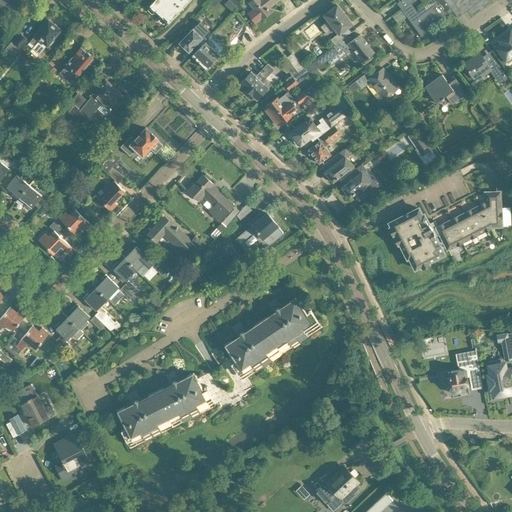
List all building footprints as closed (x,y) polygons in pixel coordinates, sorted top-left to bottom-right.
[(0,0),(0,12),(3,7),(17,16),(25,2),(22,0),(0,0)] [(152,0),(148,5),(169,24),(190,0),(152,0)] [(248,14),(249,15),(255,22),(261,18),(262,19),(270,13),(268,9),(268,8),(278,0),(252,0),(249,3),(254,10),(248,14)] [(399,0),(400,1),(397,2),(403,9),(407,6),(415,0),(399,0)] [(418,0),(415,0),(403,9),(407,16),(410,14),(416,23),(414,25),(422,36),(430,30),(428,28),(452,10),(444,0),(432,0),(436,5),(427,12),(423,6),(416,12),(412,7),(419,1),(418,0)] [(444,0),(452,10),(452,9),(456,6),(462,13),(479,0),(444,0)] [(329,20),(321,26),(327,34),(335,28),(338,33),(330,39),(335,45),(342,40),(351,32),(347,27),(351,24),(352,25),(352,24),(337,5),(336,5),(325,14),(324,14),(329,20)] [(230,24),(235,33),(245,26),(239,18),(230,24)] [(21,34),(13,44),(11,42),(4,50),(12,56),(18,48),(22,51),(28,44),(39,54),(60,30),(48,20),(30,41),(21,34)] [(205,42),(209,38),(205,35),(209,30),(200,21),(187,34),(186,33),(180,38),(182,40),(179,42),(189,52),(196,44),(200,47),(192,55),(193,56),(206,42),(205,42)] [(508,63),(511,60),(511,31),(511,32),(510,30),(498,39),(501,44),(496,48),(508,63)] [(335,45),(315,61),(320,67),(328,61),(336,54),(340,58),(346,53),(347,54),(353,49),(363,62),(374,53),(360,34),(346,45),(342,40),(335,45)] [(206,42),(193,56),(206,68),(218,55),(220,57),(225,51),(210,37),(209,38),(205,42),(206,42)] [(227,44),(233,50),(240,43),(234,38),(227,44)] [(73,57),(67,64),(59,72),(72,83),(79,75),(78,74),(86,65),(89,67),(92,67),(94,64),(94,61),(91,59),(93,58),(81,47),(72,57),(73,57)] [(468,70),(463,73),(469,81),(472,85),(483,77),(482,75),(489,70),(494,77),(503,71),(494,60),(488,64),(478,51),(472,55),(473,57),(472,57),(471,56),(464,60),(466,62),(464,63),(463,63),(468,70)] [(292,52),(285,57),(298,73),(300,72),(304,68),(292,52)] [(257,99),(264,92),(268,88),(271,84),(265,78),(273,70),(268,64),(256,76),(251,72),(240,83),(257,99)] [(50,65),(42,74),(48,78),(56,70),(50,65)] [(304,68),(300,72),(304,78),(309,74),(304,68)] [(370,70),(356,81),(348,86),(352,92),(360,86),(362,89),(371,82),(384,99),(385,98),(387,100),(390,101),(396,96),(396,94),(394,91),(398,88),(392,79),(390,80),(382,69),(374,75),(370,70)] [(293,77),(289,72),(283,77),(287,82),(293,77)] [(425,87),(431,95),(436,102),(445,95),(452,104),(466,93),(461,86),(455,78),(448,83),(442,74),(425,87)] [(297,83),(295,79),(286,86),(289,89),(297,83)] [(74,105),(64,117),(66,120),(65,121),(72,126),(79,117),(84,122),(88,118),(87,117),(97,107),(105,116),(109,112),(111,114),(125,99),(121,95),(122,95),(106,80),(93,94),(80,110),(74,105)] [(294,99),(271,116),(278,125),(291,115),(290,113),(295,109),(297,112),(303,107),(301,104),(309,98),(306,95),(311,92),(308,88),(303,91),(294,99)] [(22,94),(21,91),(18,89),(16,89),(13,92),(13,95),(16,98),(19,98),(22,94)] [(264,107),(271,116),(294,99),(288,92),(279,99),(277,97),(264,107)] [(298,126),(290,132),(300,145),(308,139),(314,134),(317,138),(325,132),(334,126),(334,125),(341,120),(347,115),(340,106),(339,105),(319,121),(321,123),(316,126),(314,124),(309,118),(298,126)] [(412,120),(404,108),(396,113),(402,122),(408,123),(412,120)] [(350,114),(344,118),(353,130),(358,126),(350,114)] [(317,143),(309,149),(319,163),(327,157),(331,155),(324,146),(328,144),(340,135),(341,134),(338,130),(334,125),(334,126),(325,132),(317,138),(320,141),(317,143)] [(131,136),(120,147),(130,156),(136,150),(143,156),(150,148),(156,153),(163,145),(158,140),(146,128),(140,135),(140,134),(135,139),(131,136)] [(418,129),(408,136),(422,157),(432,150),(418,129)] [(106,146),(93,159),(107,172),(114,164),(120,158),(106,146)] [(325,172),(327,174),(326,175),(331,181),(332,181),(333,182),(353,166),(346,157),(349,155),(345,149),(324,165),(327,170),(325,172)] [(1,152),(0,153),(0,179),(11,166),(14,169),(22,159),(18,155),(12,162),(1,152)] [(22,159),(14,169),(20,173),(28,163),(22,159)] [(95,195),(90,200),(101,210),(105,205),(111,210),(117,204),(115,202),(125,191),(118,184),(126,175),(114,164),(107,172),(115,180),(108,186),(111,189),(100,200),(95,195)] [(344,190),(349,196),(350,197),(354,194),(359,200),(377,186),(366,170),(362,165),(348,175),(340,181),(344,186),(346,188),(344,190)] [(61,173),(68,179),(72,175),(65,168),(61,173)] [(17,174),(11,181),(5,189),(10,193),(11,191),(19,197),(29,184),(17,174)] [(50,181),(42,192),(47,196),(56,185),(50,181)] [(29,184),(19,197),(27,203),(25,205),(30,209),(36,201),(38,199),(42,203),(47,196),(42,192),(36,187),(35,189),(29,184)] [(418,208),(404,215),(389,222),(391,227),(393,226),(401,242),(400,243),(407,258),(409,257),(415,268),(444,254),(435,237),(440,234),(447,249),(456,244),(457,246),(463,243),(462,241),(470,237),(471,239),(477,236),(476,234),(484,230),(485,232),(491,229),(490,227),(492,226),(501,226),(501,218),(502,218),(502,212),(500,212),(499,192),(485,192),(484,193),(432,219),(434,221),(429,224),(424,214),(422,215),(418,208)] [(78,193),(73,199),(84,207),(89,202),(78,193)] [(246,204),(237,215),(240,219),(251,210),(246,204)] [(43,206),(39,211),(43,215),(47,209),(43,206)] [(59,218),(67,226),(74,233),(82,225),(89,233),(94,228),(75,209),(69,215),(65,212),(59,218)] [(236,239),(252,258),(283,232),(267,213),(236,239)] [(151,238),(153,240),(156,242),(164,234),(183,252),(192,242),(200,249),(204,244),(196,237),(192,241),(178,229),(178,228),(177,227),(176,228),(166,218),(162,223),(160,221),(148,234),(151,238)] [(222,222),(210,235),(215,239),(226,226),(222,222)] [(45,233),(39,240),(53,254),(61,246),(69,254),(74,249),(62,237),(67,232),(59,225),(54,231),(48,236),(45,233)] [(132,250),(125,257),(136,268),(140,272),(143,275),(152,266),(158,272),(165,279),(171,273),(154,256),(152,258),(149,255),(147,257),(145,255),(141,251),(134,244),(130,249),(132,250)] [(112,267),(119,274),(121,276),(125,280),(136,268),(125,257),(118,265),(116,263),(112,267)] [(103,280),(96,287),(107,299),(108,298),(114,304),(124,294),(129,299),(131,297),(136,302),(139,299),(133,294),(124,285),(120,289),(105,274),(101,278),(103,280)] [(128,281),(124,285),(133,294),(138,299),(142,295),(137,291),(137,290),(138,290),(128,281)] [(83,297),(90,304),(98,312),(95,315),(104,325),(110,330),(119,324),(116,320),(115,322),(106,313),(107,312),(101,306),(107,299),(96,287),(89,295),(87,293),(83,297)] [(318,329),(297,298),(282,308),(276,299),(269,304),(275,313),(247,332),(241,323),(233,328),(239,337),(225,347),(232,357),(204,376),(198,379),(195,374),(179,382),(175,372),(167,376),(171,386),(141,401),(136,391),(128,395),(133,405),(117,413),(134,446),(251,388),(246,378),(248,377),(318,329)] [(74,310),(67,317),(83,332),(81,330),(88,322),(86,320),(90,317),(76,304),(72,308),(74,310)] [(10,306),(4,314),(0,318),(0,329),(5,324),(13,330),(27,314),(20,308),(17,312),(10,306)] [(104,325),(95,315),(90,320),(100,329),(104,325)] [(56,340),(63,347),(64,348),(70,345),(66,341),(68,340),(72,336),(77,339),(83,332),(67,317),(60,324),(58,323),(54,327),(63,335),(62,337),(60,336),(56,340)] [(13,336),(7,344),(4,347),(16,357),(28,342),(36,349),(49,333),(42,327),(39,331),(33,325),(19,341),(13,336)] [(491,375),(488,376),(490,388),(493,388),(493,389),(493,390),(494,390),(495,394),(500,393),(501,393),(505,392),(504,390),(509,389),(507,380),(511,379),(511,332),(508,334),(508,332),(496,335),(498,342),(501,342),(504,359),(503,359),(503,358),(499,359),(499,360),(488,362),(489,366),(491,375)] [(0,358),(8,365),(12,359),(0,349),(0,358)] [(478,361),(474,361),(474,358),(457,361),(459,368),(451,370),(448,371),(448,373),(449,376),(447,377),(448,381),(446,383),(447,386),(449,388),(451,388),(452,393),(460,391),(459,387),(468,385),(466,375),(481,373),(478,361)] [(21,389),(10,395),(16,406),(20,404),(27,417),(32,426),(54,414),(51,409),(46,412),(37,395),(31,383),(21,389)] [(10,419),(13,424),(18,433),(25,430),(17,415),(10,419)] [(63,439),(54,444),(58,451),(60,450),(65,460),(63,461),(63,460),(61,461),(62,463),(56,466),(63,480),(72,476),(77,473),(76,469),(90,462),(85,451),(80,442),(75,433),(63,439)] [(323,484),(315,492),(325,503),(326,504),(337,494),(344,502),(345,503),(355,494),(353,492),(359,487),(355,484),(357,482),(357,483),(358,482),(354,477),(351,473),(350,473),(345,467),(342,470),(340,468),(336,472),(337,474),(335,476),(334,475),(329,479),(331,480),(329,482),(328,482),(327,483),(328,483),(325,486),(323,484)] [(108,479),(103,482),(107,490),(113,486),(108,479)] [(5,500),(9,498),(0,481),(0,502),(4,501),(4,502),(6,501),(5,500)] [(301,486),(295,491),(297,493),(300,496),(304,500),(310,495),(309,494),(301,486)] [(79,511),(73,502),(63,509),(65,511),(79,511)] [(380,511),(383,510),(376,502),(365,511),(380,511)]
